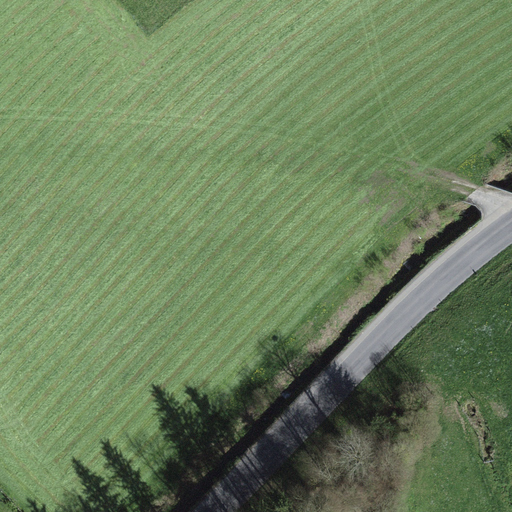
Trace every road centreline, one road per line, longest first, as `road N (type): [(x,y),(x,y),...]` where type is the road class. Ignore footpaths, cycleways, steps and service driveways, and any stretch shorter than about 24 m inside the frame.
road 1 (track): [(511,221),(472,192),(363,168),(92,150)]
road 2 (unclassified): [(212,511),(398,320),(511,221)]
